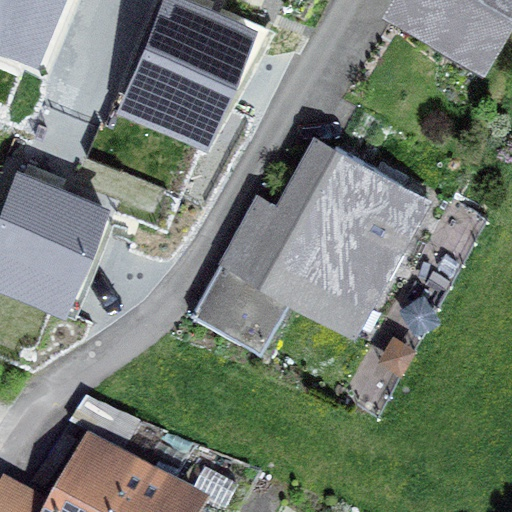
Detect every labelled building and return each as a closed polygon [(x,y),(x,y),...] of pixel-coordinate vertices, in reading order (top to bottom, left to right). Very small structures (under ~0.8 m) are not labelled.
[(0,0),(0,47),(34,62),(60,0),(0,0)] [(174,0),(165,0),(119,113),(207,149),(255,33),(174,0)] [(407,0),(403,7),(473,46),(499,0),(407,0)] [(336,146),(269,266),(303,285),(311,272),(371,305),(410,234),(400,228),(420,193),(336,146)] [(20,176),(0,225),(0,288),(64,315),(107,212),(20,176)] [(262,262),(286,217),(256,201),(223,261),(246,274),(255,258),(262,262)] [(86,400),(71,423),(122,451),(137,424),(86,400)] [(46,511),(0,486),(0,485),(0,511),(197,511),(198,511),(102,460),(72,511),(46,511)]
